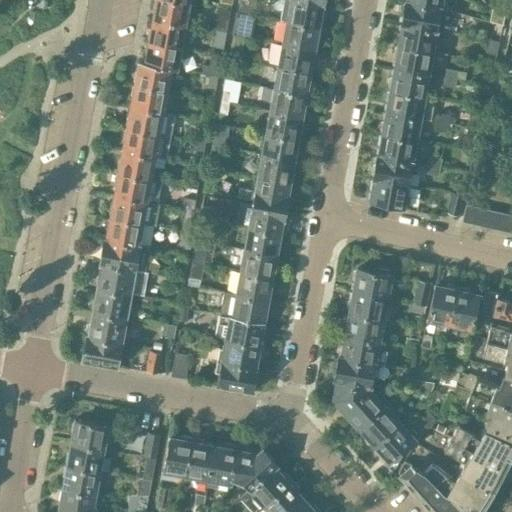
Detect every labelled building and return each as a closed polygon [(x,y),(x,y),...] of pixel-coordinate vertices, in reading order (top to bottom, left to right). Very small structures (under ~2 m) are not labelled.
[(186,24),(190,3),(176,0),(153,0),(153,6),(155,8),(153,18),(186,24)] [(322,4),(299,0),(289,0),(286,20),(318,26),(318,25),(321,24),(323,16),(320,13),(322,4)] [(401,22),(403,22),(441,29),(449,31),(453,10),(444,8),(442,7),(406,0),(405,0),(405,3),(402,4),(401,11),(403,13),(401,22)] [(230,10),(217,7),(213,29),(215,29),(226,31),(230,10)] [(244,36),(251,37),(255,15),(237,12),(233,34),(244,36)] [(182,47),(186,24),(153,18),(151,28),(148,29),(147,36),(149,38),(149,40),(182,47)] [(317,28),(318,26),(286,20),(281,43),(313,49),(315,40),(319,39),(320,30),(317,28)] [(439,40),(441,29),(403,22),(401,31),(398,33),(396,41),(399,43),(399,44),(434,51),(436,40),(439,40)] [(471,34),(483,37),(484,29),(472,27),(471,34)] [(215,29),(212,46),(224,48),(227,31),(215,29)] [(241,52),(244,36),(233,34),(231,45),(230,50),(241,52)] [(490,39),(487,52),(496,54),(499,41),(490,39)] [(145,61),(172,66),(178,68),(182,47),(149,40),(149,42),(146,43),(144,50),(147,52),(145,61)] [(313,49),(281,43),(277,65),(309,71),(310,70),(313,68),(315,60),(312,57),(313,49)] [(396,57),(394,66),(433,74),(435,63),(431,63),(434,51),(399,44),(398,46),(395,47),(394,55),(396,57)] [(135,82),(168,89),(172,66),(145,61),(139,60),(137,71),(135,72),(133,80),(135,82)] [(220,67),(203,63),(202,72),(210,74),(219,75),(220,67)] [(277,65),(273,88),(305,94),(307,85),(310,84),(312,76),(309,73),(309,71),(277,65)] [(236,68),(227,66),(225,78),(234,80),(236,68)] [(431,84),(433,74),(394,66),(393,76),(389,77),(388,85),(391,87),(390,88),(425,95),(427,84),(431,84)] [(446,68),(445,76),(456,78),(458,70),(446,68)] [(207,86),(217,88),(219,75),(210,74),(207,86)] [(455,87),(456,78),(445,76),(443,85),(455,87)] [(506,91),(508,83),(500,81),(498,90),(506,91)] [(164,111),(168,89),(135,82),(135,85),(132,86),(131,93),(133,96),(131,104),(164,111)] [(221,101),(229,102),(232,90),(223,88),(221,101)] [(273,88),(269,110),(301,116),(303,107),(306,106),(307,98),(305,95),(305,94),(273,88)] [(388,102),(386,110),(425,118),(427,107),(423,106),(425,95),(390,88),(390,90),(387,91),(385,99),(388,102)] [(200,118),(211,120),(215,98),(204,96),(200,118)] [(221,101),(219,113),(227,114),(229,102),(221,101)] [(174,113),(164,111),(131,104),(129,115),(126,116),(125,124),(127,126),(170,135),(174,113)] [(299,123),(301,116),(269,110),(265,132),(297,138),(297,137),(300,135),(302,127),(299,123)] [(382,133),(417,139),(419,128),(423,129),(425,118),(386,110),(384,120),(381,121),(380,129),(382,131),(382,133)] [(438,112),(437,120),(448,122),(450,114),(438,112)] [(447,131),(448,122),(437,120),(435,129),(447,131)] [(213,143),(213,146),(221,147),(223,148),(226,136),(227,136),(229,125),(213,122),(210,139),(213,143)] [(124,141),(123,149),(155,155),(166,157),(170,135),(127,126),(127,129),(124,130),(122,139),(124,141)] [(297,138),(265,132),(260,155),(293,161),(294,152),(298,151),(299,143),(297,139),(297,138)] [(378,155),(416,162),(418,151),(415,151),(417,139),(382,133),(382,134),(378,135),(377,143),(379,146),(378,155)] [(193,163),(203,165),(207,142),(203,141),(197,140),(193,163)] [(219,158),(221,147),(213,146),(211,157),(219,158)] [(151,177),(155,155),(123,149),(121,160),(118,161),(117,168),(119,170),(119,171),(151,177)] [(374,177),(408,183),(411,172),(414,173),(416,162),(378,155),(377,154),(375,163),(372,165),(371,172),(373,174),(373,176),(374,177)] [(260,155),(256,176),(288,182),(289,181),(292,179),(294,170),(291,167),(293,161),(260,155)] [(430,156),(428,164),(440,166),(441,158),(430,156)] [(189,185),(199,187),(203,165),(193,163),(189,185)] [(438,175),(440,166),(428,164),(427,173),(438,175)] [(115,193),(147,200),(151,177),(119,171),(118,174),(116,175),(114,182),(116,184),(115,193)] [(291,183),(288,182),(256,176),(254,190),(239,187),(237,197),(252,200),(251,204),(285,210),(291,183)] [(371,190),(370,199),(408,206),(410,195),(406,195),(408,183),(374,177),(373,179),(370,180),(369,188),(371,190)] [(460,214),(464,194),(452,191),(448,212),(460,214)] [(111,215),(143,222),(147,200),(115,193),(112,205),(110,205),(109,212),(111,214),(111,215)] [(196,199),(183,197),(182,206),(194,209),(196,199)] [(236,224),(247,226),(279,232),(281,232),(285,210),(251,204),(240,202),(236,224)] [(511,213),(466,203),(462,219),(511,230),(511,213)] [(200,216),(214,218),(216,208),(202,206),(200,216)] [(108,229),(106,238),(139,244),(143,222),(111,215),(110,219),(107,220),(106,227),(108,229)] [(179,222),(178,229),(189,231),(190,224),(179,222)] [(198,226),(196,238),(204,239),(206,227),(198,226)] [(279,233),(279,232),(247,226),(243,248),(275,254),(277,245),(281,244),(282,236),(279,233)] [(187,253),(191,231),(189,231),(178,229),(174,251),(187,253)] [(100,261),(102,262),(135,268),(145,270),(146,262),(149,246),(139,244),(106,238),(105,237),(104,241),(101,242),(100,249),(102,252),(100,261)] [(194,246),(192,261),(204,264),(206,248),(194,246)] [(243,248),(239,271),(271,276),(271,275),(275,274),(277,266),(273,263),(275,254),(243,248)] [(201,278),(204,264),(192,261),(189,276),(201,278)] [(133,279),(135,268),(102,262),(100,272),(97,274),(96,281),(98,284),(98,285),(130,291),(133,279)] [(159,264),(146,262),(145,270),(158,272),(159,264)] [(392,274),(389,273),(389,271),(378,268),(378,271),(357,267),(357,269),(354,270),(352,278),(354,280),(352,290),(391,297),(393,286),(389,285),(392,274)] [(271,277),(271,276),(239,271),(235,293),(267,299),(268,291),(272,289),(274,280),(271,277)] [(417,280),(413,301),(425,304),(430,282),(417,280)] [(446,283),(445,286),(435,283),(426,321),(437,324),(438,320),(449,322),(457,286),(446,283)] [(126,315),(130,291),(98,285),(96,296),(92,298),(91,305),(93,308),(93,309),(126,315)] [(182,286),(180,302),(189,303),(192,288),(182,286)] [(469,288),(457,286),(449,322),(461,325),(460,329),(471,331),(479,293),(469,291),(469,288)] [(481,310),(511,317),(511,300),(498,297),(499,292),(485,289),(481,310)] [(390,305),(391,297),(352,290),(351,299),(348,300),(346,307),(349,309),(348,311),(383,318),(386,305),(390,305)] [(138,293),(136,303),(149,305),(150,295),(138,293)] [(235,293),(230,316),(262,321),(263,320),(267,319),(268,311),(265,307),(267,299),(235,293)] [(411,310),(423,313),(425,304),(413,301),(411,310)] [(178,319),(188,320),(189,310),(180,308),(178,319)] [(130,316),(126,315),(93,309),(91,321),(88,323),(87,330),(89,332),(89,335),(121,341),(124,327),(128,328),(130,316)] [(346,324),(344,333),(383,341),(385,330),(381,329),(383,318),(348,311),(348,313),(345,315),(344,321),(346,324)] [(260,332),(262,321),(230,316),(219,314),(215,335),(224,337),(259,344),(262,344),(264,333),(260,332)] [(171,338),(174,324),(165,323),(163,333),(162,336),(171,338)] [(511,328),(490,323),(486,338),(511,344),(511,328)] [(339,346),(337,355),(340,355),(375,362),(377,350),(381,351),(383,341),(344,333),(342,344),(339,346)] [(432,335),(424,333),(421,345),(430,347),(432,335)] [(82,358),(117,365),(118,356),(122,356),(125,342),(121,341),(89,335),(87,334),(85,346),(81,348),(80,354),(82,357),(82,358)] [(406,336),(404,345),(416,347),(417,339),(406,336)] [(218,348),(216,359),(255,366),(257,355),(260,356),(262,344),(259,344),(224,337),(222,349),(218,348)] [(511,344),(486,338),(482,354),(507,360),(504,370),(511,372),(511,344)] [(460,341),(457,353),(465,355),(468,343),(460,341)] [(207,348),(193,345),(192,355),(205,357),(207,348)] [(402,353),(414,355),(416,347),(404,345),(402,353)] [(148,350),(145,370),(156,372),(160,352),(148,350)] [(175,351),(171,375),(185,378),(190,354),(175,351)] [(347,384),(370,389),(375,362),(340,355),(337,355),(333,378),(335,378),(331,398),(347,384)] [(217,373),(215,383),(253,390),(258,367),(255,366),(216,359),(214,372),(217,373)] [(468,374),(462,371),(457,384),(464,386),(468,374)] [(476,374),(470,389),(511,405),(511,376),(503,374),(499,383),(476,374)] [(430,391),(432,386),(423,382),(416,387),(424,396),(430,391)] [(374,393),(370,389),(347,384),(331,398),(349,417),(348,421),(354,426),(357,426),(357,427),(386,401),(377,391),(374,393)] [(511,405),(470,389),(457,384),(453,393),(467,398),(464,404),(488,414),(484,423),(511,435),(511,405)] [(394,409),(386,401),(357,427),(365,435),(364,438),(369,444),(372,443),(373,443),(399,420),(391,412),(394,409)] [(420,420),(426,426),(435,418),(429,412),(420,420)] [(72,432),(71,442),(104,448),(108,425),(75,418),(75,420),(72,421),(70,429),(72,432)] [(382,454),(388,461),(417,435),(409,426),(407,429),(399,420),(373,443),(374,445),(373,448),(379,454),(382,454)] [(438,423),(435,429),(443,432),(446,427),(438,423)] [(458,423),(451,436),(503,468),(510,455),(511,454),(511,441),(484,428),(479,436),(458,423)] [(160,434),(148,432),(144,455),(146,455),(156,457),(160,434)] [(169,436),(162,475),(174,477),(175,473),(185,475),(191,440),(192,438),(181,436),(180,438),(169,436)] [(498,478),(503,468),(451,436),(443,448),(465,461),(459,470),(491,490),(493,488),(497,487),(500,481),(498,478)] [(206,483),(214,444),(203,442),(203,440),(192,438),(191,440),(185,475),(197,477),(196,481),(206,483)] [(66,464),(100,470),(104,448),(71,442),(69,451),(66,452),(64,460),(67,463),(66,464)] [(225,444),(224,446),(214,444),(206,483),(217,485),(218,481),(229,483),(230,477),(236,449),(236,446),(225,444)] [(257,453),(236,449),(230,477),(242,480),(249,487),(245,491),(246,492),(275,466),(277,465),(262,448),(257,453)] [(146,455),(142,477),(151,479),(156,457),(146,455)] [(478,511),(479,511),(444,491),(423,470),(403,460),(398,470),(431,507),(430,509),(432,511),(478,511)] [(491,490),(459,470),(455,477),(445,472),(432,462),(423,470),(444,491),(479,511),(485,501),(489,500),(492,495),(491,492),(491,490)] [(96,493),(100,470),(66,464),(66,465),(63,467),(62,475),(64,477),(62,487),(96,493)] [(284,472),(282,474),(275,466),(246,492),(240,497),(253,511),(256,511),(264,506),(290,482),(292,481),(284,472)] [(149,494),(151,479),(142,477),(139,477),(136,494),(140,494),(149,494)] [(292,481),(290,482),(264,506),(269,511),(290,511),(305,499),(299,493),(297,491),(299,489),(292,481)] [(169,488),(160,486),(157,504),(165,505),(169,488)] [(92,511),(97,510),(94,504),(96,493),(62,487),(62,489),(59,490),(58,497),(60,499),(58,508),(59,510),(58,511),(92,511)] [(194,503),(203,505),(205,494),(196,492),(194,503)] [(149,494),(140,494),(137,509),(146,509),(149,494)] [(312,507),(305,499),(290,511),(320,511),(315,505),(312,507)]
